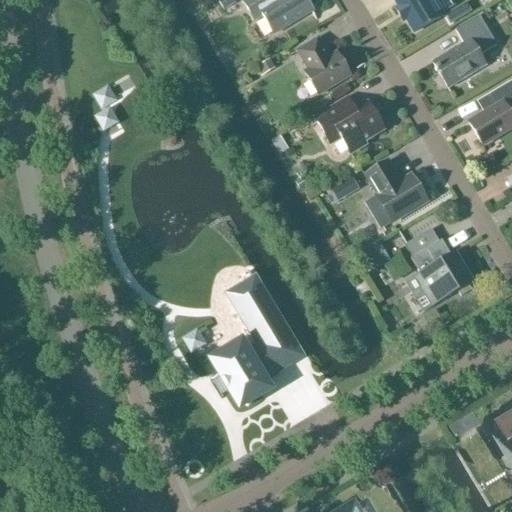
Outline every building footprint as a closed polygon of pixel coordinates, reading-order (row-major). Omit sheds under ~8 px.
[(242,0),(241,1),(255,23),(263,18),(273,35),(311,13),(316,22),(317,21),(304,0),(242,0)] [(393,0),(399,9),(395,11),(402,23),(406,21),(414,34),(441,18),(430,0),(393,0)] [(463,46),(432,64),(447,90),(485,68),(479,57),(496,47),(478,17),(454,32),(463,46)] [(329,58),(318,40),(296,53),(307,71),(303,73),(318,97),(350,78),(336,54),(329,58)] [(511,119),(510,116),(511,114),(511,82),(483,100),(490,111),(468,124),(482,148),(511,129),(511,119)] [(341,104),(314,120),(330,145),(340,139),(350,155),(365,146),(364,143),(383,132),(367,105),(348,117),(341,104)] [(377,198),(365,205),(380,230),(426,203),(411,178),(401,184),(388,163),(364,177),(377,198)] [(422,292),(432,309),(457,294),(460,299),(471,292),(465,281),(469,278),(460,263),(456,266),(441,242),(438,244),(430,231),(405,246),(412,258),(411,259),(428,288),(422,292)] [(226,353),(211,363),(221,379),(219,381),(220,383),(226,393),(228,395),(230,394),(239,409),(248,408),(252,406),(254,400),(268,391),(262,380),(299,357),(285,333),(254,282),(230,296),(261,348),(247,356),(240,345),(237,347),(232,345),(227,348),(226,353)] [(511,411),(493,423),(498,431),(492,434),(507,458),(511,455),(511,411)] [(472,415),(448,429),(455,441),(479,427),(472,415)] [(371,511),(366,502),(354,509),(352,507),(344,511),(343,511),(340,507),(332,511),(371,511)]
